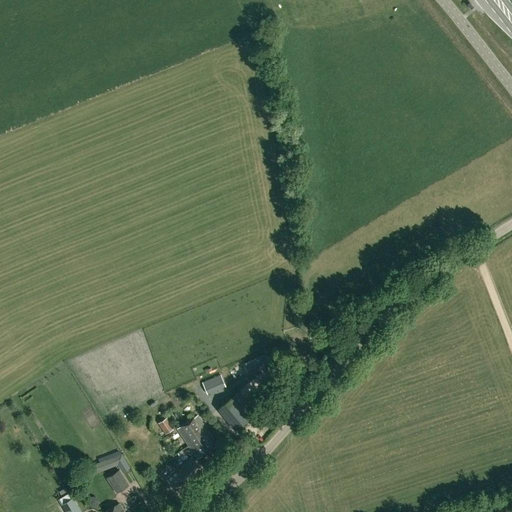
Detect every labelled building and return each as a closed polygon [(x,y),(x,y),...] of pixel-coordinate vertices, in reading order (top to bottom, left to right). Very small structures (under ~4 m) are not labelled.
[(211,387),(225,383),(223,376),(209,381),(211,387)] [(226,382),(209,390),(211,395),(228,388),(226,382)] [(255,414),(238,392),(221,406),(218,408),(235,430),(238,428),(255,414)] [(198,415),(178,428),(197,458),(217,446),(198,415)] [(167,417),(158,423),(165,434),(174,428),(167,417)] [(127,456),(107,465),(106,464),(98,467),(101,473),(121,464),(124,472),(132,468),(127,456)] [(191,458),(166,480),(178,493),(203,471),(191,458)] [(117,491),(128,484),(119,469),(108,476),(117,491)] [(82,511),(73,497),(61,505),(65,511),(82,511)] [(124,511),(120,503),(105,511),(124,511)]
